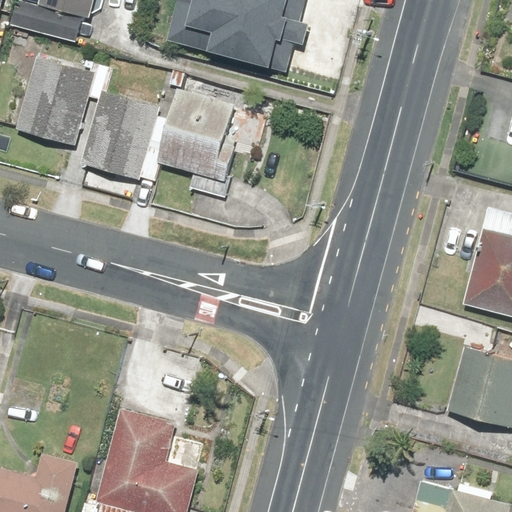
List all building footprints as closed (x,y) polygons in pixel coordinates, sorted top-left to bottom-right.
[(0,0),(0,17),(4,18),(8,0),(0,0)] [(97,20),(101,0),(47,0),(47,3),(32,0),(21,0),(15,28),(85,44),(91,19),(97,20)] [(130,0),(108,0),(104,18),(124,23),(130,0)] [(177,0),(168,34),(293,65),(300,38),(310,41),(315,19),(305,16),(308,0),(177,0)] [(53,139),(72,65),(41,57),(23,131),(53,139)] [(72,65),(53,139),(82,146),(100,72),(72,65)] [(197,75),(173,69),(167,94),(182,98),(180,107),(166,162),(197,170),(192,189),(228,198),(252,104),(194,90),(197,75)] [(116,174),(135,96),(105,89),(86,166),(116,174)] [(135,96),(116,174),(161,185),(166,162),(180,107),(135,96)] [(500,152),(473,145),(466,172),(493,180),(500,152)] [(511,235),(490,229),(469,304),(511,315),(511,235)] [(511,354),(473,343),(452,409),(511,427),(511,354)] [(181,420),(124,407),(104,498),(91,495),(86,511),(192,511),(202,470),(171,463),(181,420)] [(70,511),(84,461),(41,450),(35,475),(0,465),(0,511),(70,511)] [(423,482),(415,511),(511,511),(511,500),(494,496),(495,493),(462,485),(460,491),(423,482)]
